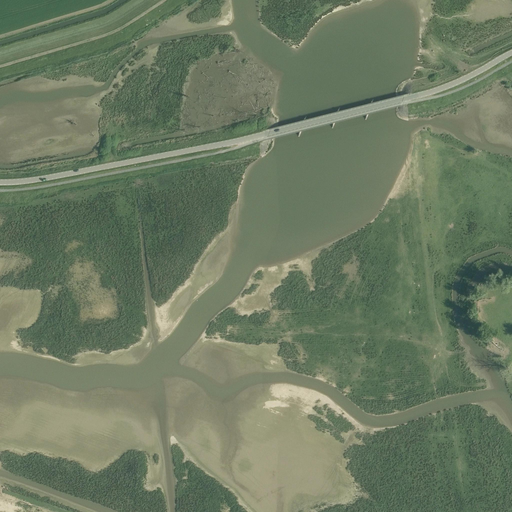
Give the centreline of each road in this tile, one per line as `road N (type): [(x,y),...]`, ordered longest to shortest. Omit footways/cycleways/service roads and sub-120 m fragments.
road 1 (secondary): [(0,181),(266,133)]
road 2 (secondary): [(511,53),(432,90),(266,133)]
road 3 (track): [(164,0),(111,31),(0,66)]
